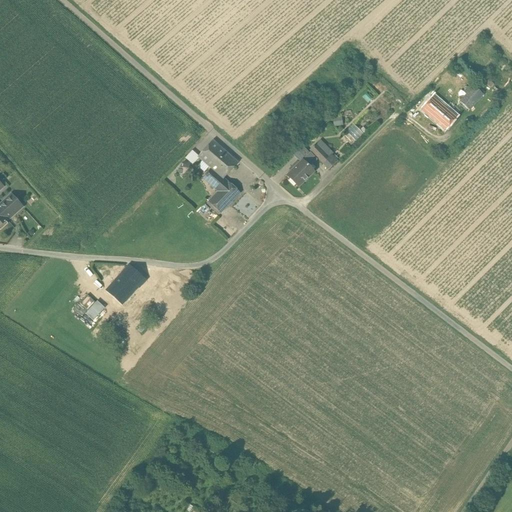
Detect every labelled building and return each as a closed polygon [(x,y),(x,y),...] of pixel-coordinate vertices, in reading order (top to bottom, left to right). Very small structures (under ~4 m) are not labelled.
[(484,95),(474,86),(460,101),(469,110),(484,95)] [(372,99),(367,94),(364,97),(369,102),(372,99)] [(457,116),(434,96),(421,110),(444,130),(457,116)] [(340,117),(332,118),(333,126),(341,125),(340,117)] [(356,141),(358,143),(365,136),(353,124),(346,131),(347,133),(356,141)] [(343,138),(351,146),(356,141),(347,133),(343,138)] [(213,140),(197,157),(210,169),(226,152),(213,140)] [(316,145),(328,158),(329,157),(331,155),(332,154),(320,141),(316,144),(316,145)] [(328,158),(316,145),(316,144),(310,150),(323,164),(329,158),(329,157),(328,158)] [(339,156),(341,159),(352,149),(348,144),(341,152),(342,153),(339,156)] [(303,147),(294,155),(301,162),(303,160),(304,161),(310,154),(303,147)] [(226,152),(210,169),(213,171),(205,180),(213,187),(221,178),(223,180),(223,179),(238,163),(226,152)] [(304,161),(303,160),(301,162),(298,165),(297,165),(292,170),(287,176),(298,188),(314,172),(313,170),(316,168),(312,164),(316,160),(311,154),(310,154),(304,161)] [(331,155),(329,157),(329,158),(323,164),(329,170),(337,161),(331,155)] [(221,178),(213,187),(219,192),(220,192),(228,183),(227,183),(223,179),(223,180),(221,178)] [(239,193),(228,182),(227,183),(228,183),(220,192),(231,202),(239,193)] [(231,202),(220,192),(219,192),(209,203),(220,213),(231,202)] [(0,227),(9,219),(22,207),(12,196),(0,206),(0,227)] [(129,265),(106,291),(122,305),(138,287),(139,288),(146,280),(129,265)] [(87,295),(80,303),(80,304),(87,310),(88,311),(90,309),(96,303),(87,295)] [(96,303),(90,309),(98,316),(105,308),(97,301),(96,303)] [(87,310),(80,304),(74,310),(81,316),(87,310)] [(91,326),(84,320),(81,324),(87,330),(91,326)]
